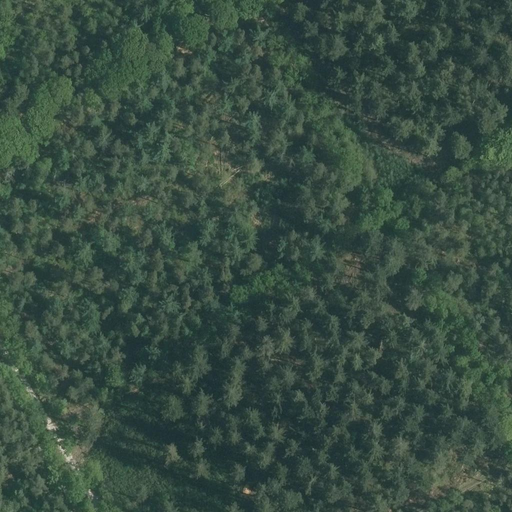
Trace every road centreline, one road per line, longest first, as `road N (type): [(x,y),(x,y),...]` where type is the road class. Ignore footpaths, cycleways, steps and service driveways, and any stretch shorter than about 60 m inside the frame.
road 1 (track): [(0,144),(238,0)]
road 2 (track): [(99,511),(0,349)]
